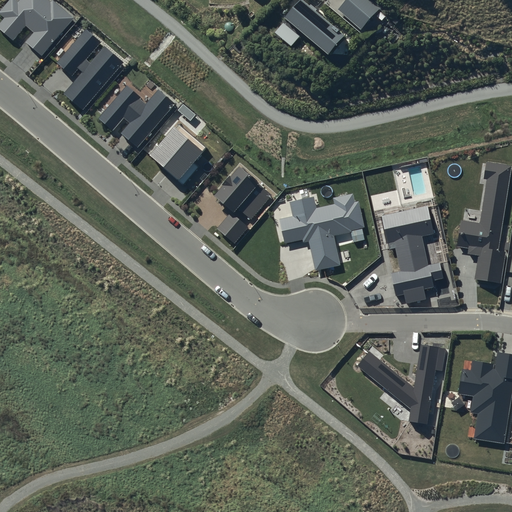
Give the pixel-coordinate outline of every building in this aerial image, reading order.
[(26,39),(41,52),(73,15),(55,0),(6,0),(0,7),(0,10),(5,15),(0,20),(0,26),(12,36),(25,21),(35,30),(26,39)] [(302,0),(301,0),(286,19),(329,55),(346,36),(323,17),(324,15),(311,4),(309,6),(302,0)] [(380,9),(369,0),(345,0),(337,10),(362,31),(380,9)] [(86,27),(57,60),(72,73),(78,66),(82,70),(64,91),(82,107),(123,60),(104,44),(90,60),(86,57),(101,40),(86,27)] [(127,82),(98,115),(111,127),(123,114),(129,120),(121,130),(137,144),(175,101),(158,87),(146,101),(140,96),(141,95),(127,82)] [(174,122),(149,151),(178,176),(176,178),(183,184),(200,164),(194,159),(205,145),(178,122),(176,124),(174,122)] [(510,164),(485,161),(483,178),(486,179),(479,221),(460,219),(456,245),(467,247),(466,253),(477,255),(473,280),(500,283),(505,249),(498,248),(510,164)] [(223,181),(214,191),(219,196),(216,199),(221,204),(224,200),(233,209),(237,204),(251,217),(271,192),(257,180),(258,179),(252,173),(251,170),(251,169),(248,166),(247,168),(239,162),(229,173),(228,172),(221,180),(223,181)] [(280,218),(285,242),(302,238),(302,241),(308,240),(314,268),(340,263),(333,233),(350,230),(350,228),(362,225),(357,199),(353,200),(352,192),(334,196),(336,203),(316,207),(313,195),(289,200),(293,216),(280,218)] [(428,205),(382,216),(390,250),(395,249),(400,271),(390,273),(395,297),(404,295),(406,304),(426,299),(424,289),(435,287),(433,279),(443,277),(440,264),(430,266),(423,237),(435,234),(428,205)] [(216,226),(234,241),(249,225),(231,210),(216,226)] [(368,351),(357,366),(410,408),(408,422),(427,425),(436,370),(442,371),(446,348),(421,344),(414,387),(368,351)] [(511,352),(497,350),(495,368),(492,368),(493,361),(472,358),(471,369),(462,368),(458,392),(473,395),(470,412),(477,413),(473,438),(503,443),(511,387),(511,352)]
